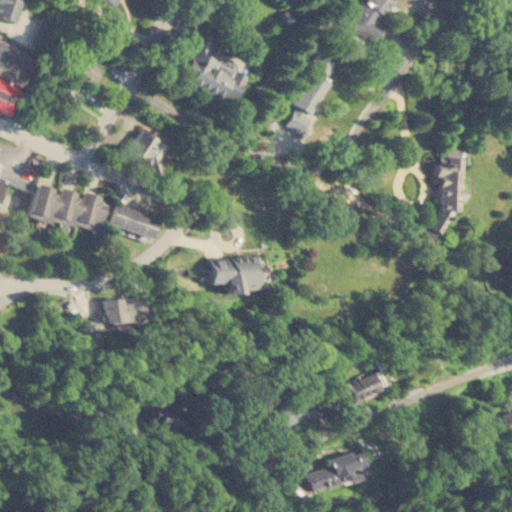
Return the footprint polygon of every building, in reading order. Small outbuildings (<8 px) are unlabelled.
[(0,0),(0,17),(12,21),(19,0),(0,0)] [(358,0),(345,25),(374,41),(382,26),(377,23),(389,0),(358,0)] [(38,49),(51,24),(40,18),(27,44),(38,49)] [(180,76),(231,103),(246,75),(232,68),(235,64),(212,52),(217,42),(202,34),(180,76)] [(0,39),(0,71),(22,83),(35,57),(0,39)] [(87,83),(99,66),(81,53),(69,71),(87,83)] [(330,62),(311,53),(288,102),(293,105),(283,126),(298,133),(323,81),(321,81),(330,62)] [(0,79),(24,92),(10,118),(0,112),(0,79)] [(81,93),(60,79),(49,95),(71,109),(81,93)] [(162,146),(140,128),(122,150),(152,174),(158,165),(151,160),(162,146)] [(435,207),(424,226),(436,232),(449,210),(455,210),(456,203),(460,195),(460,187),(458,185),(459,154),(464,154),(465,151),(457,146),(437,146),(436,162),(432,162),(432,174),(435,176),(435,207)] [(36,184),(25,213),(45,220),(46,218),(69,226),(72,223),(93,231),(104,202),(95,199),(97,196),(80,190),(77,199),(69,197),(71,192),(58,188),(55,197),(46,194),(48,189),(36,184)] [(350,221),(355,205),(329,198),(324,213),(350,221)] [(111,203),(104,223),(147,238),(154,217),(111,203)] [(203,257),(204,283),(220,282),(220,293),(235,292),(235,288),(262,287),(261,255),(203,257)] [(140,297),(100,296),(99,321),(139,322),(140,297)] [(351,399),(385,386),(377,365),(343,378),(351,399)] [(349,398),(336,402),(331,385),(343,381),(349,398)] [(269,425),(306,417),(301,398),(264,406),(269,425)] [(506,435),(511,432),(511,408),(498,414),(506,435)] [(300,468),(307,492),(366,473),(358,449),(300,468)]
